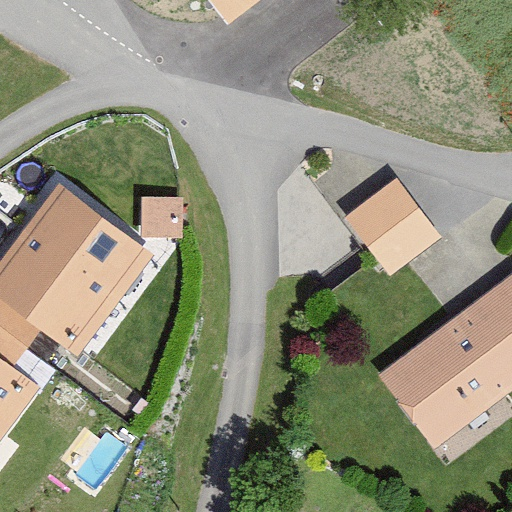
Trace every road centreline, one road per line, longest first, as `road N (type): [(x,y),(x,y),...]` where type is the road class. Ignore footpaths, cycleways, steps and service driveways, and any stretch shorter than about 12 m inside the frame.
road 1 (residential): [(174,88),(247,194),(253,289),(217,511)]
road 2 (residential): [(174,88),(490,168),(511,165)]
road 3 (residential): [(0,146),(95,89),(174,88)]
road 4 (residential): [(61,0),(174,88)]
